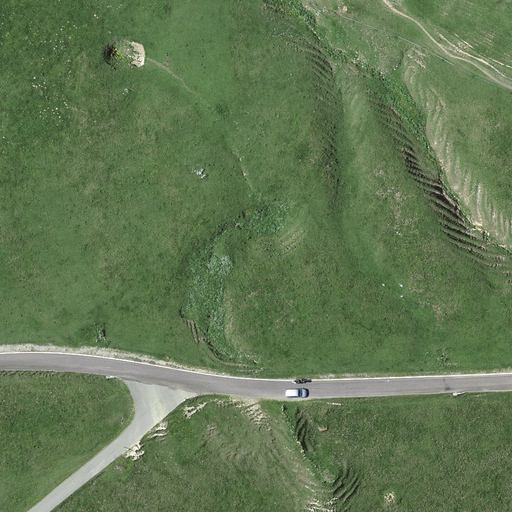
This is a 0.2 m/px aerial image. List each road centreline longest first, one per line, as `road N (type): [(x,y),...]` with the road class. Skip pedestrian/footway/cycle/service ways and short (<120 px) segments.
road 1 (tertiary): [(511,384),(260,390),(78,362),(0,361)]
road 2 (track): [(38,511),(131,439),(183,380)]
